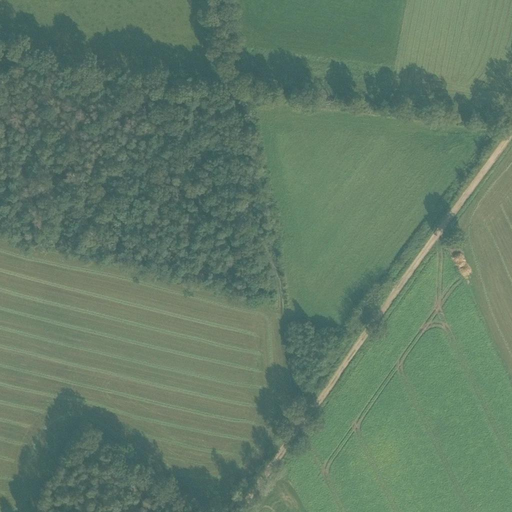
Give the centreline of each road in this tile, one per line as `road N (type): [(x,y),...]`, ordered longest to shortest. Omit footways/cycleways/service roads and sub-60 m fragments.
road 1 (track): [(219,0),(297,429)]
road 2 (track): [(297,429),(511,130)]
